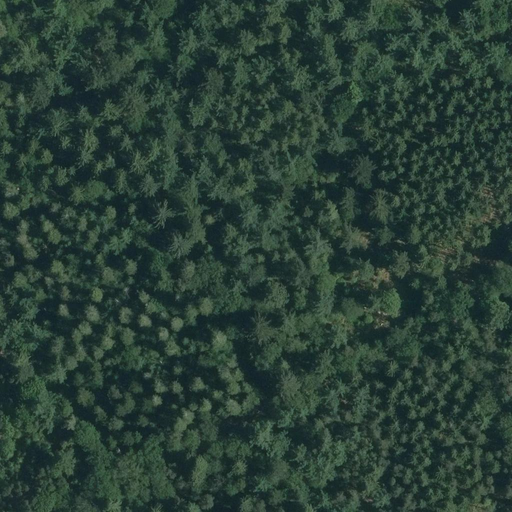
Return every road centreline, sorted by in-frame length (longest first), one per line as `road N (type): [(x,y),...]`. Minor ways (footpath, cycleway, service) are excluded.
road 1 (track): [(319,511),(69,0)]
road 2 (track): [(66,511),(450,325),(511,265)]
